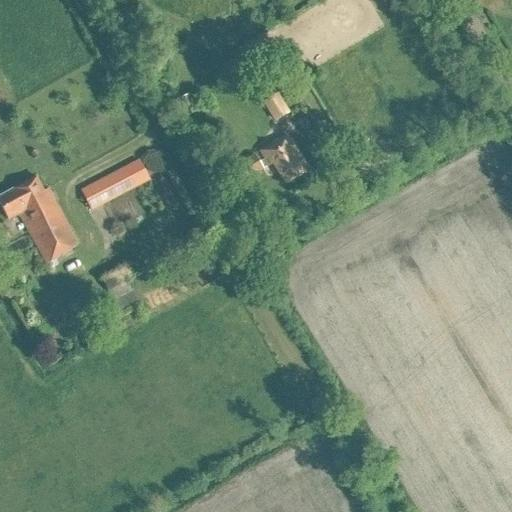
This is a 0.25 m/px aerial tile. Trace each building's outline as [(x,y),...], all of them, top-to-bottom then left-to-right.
[(253,63),(273,51),(264,35),(262,36),(257,28),(245,35),(249,43),(243,47),(253,63)] [(270,75),(254,86),(264,100),(279,90),(270,75)] [(274,123),(288,115),(275,95),(262,102),(274,123)] [(186,118),(197,113),(193,104),(189,96),(178,101),(182,109),(186,118)] [(285,137),(260,153),(266,162),(259,166),(253,157),(230,171),(239,185),(262,171),(261,170),(268,166),(269,167),(272,165),(285,185),(303,174),(299,169),(304,166),(285,137)] [(33,160),(38,157),(33,148),(28,151),(33,160)] [(148,182),(138,161),(80,191),(91,212),(148,182)] [(42,193),(35,178),(0,197),(0,206),(8,220),(18,215),(45,263),(76,246),(46,190),(42,193)] [(0,244),(10,239),(2,223),(0,224),(0,244)] [(126,266),(102,279),(108,290),(125,281),(132,277),(126,266)] [(114,302),(131,293),(125,281),(108,290),(114,302)] [(105,307),(94,314),(105,334),(117,328),(105,307)]
